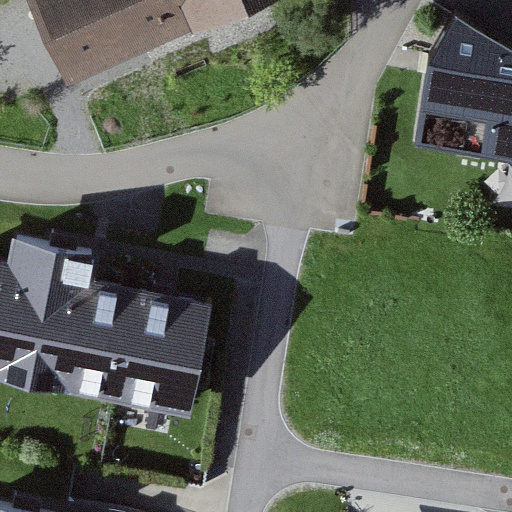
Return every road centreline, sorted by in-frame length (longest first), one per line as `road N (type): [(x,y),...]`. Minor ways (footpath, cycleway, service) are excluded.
road 1 (residential): [(299,130),(246,511)]
road 2 (residential): [(299,130),(129,176),(0,168)]
road 3 (residential): [(401,0),(377,44),(299,130)]
